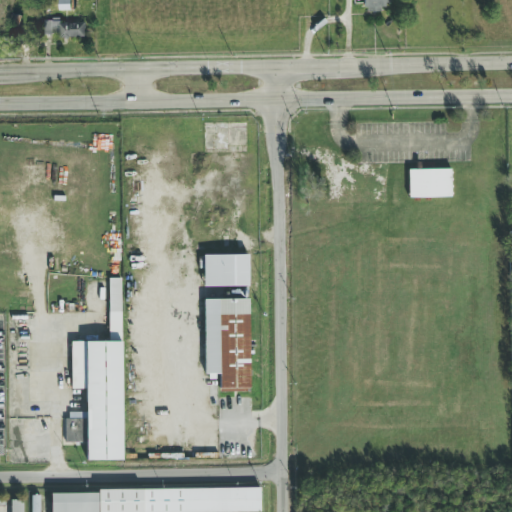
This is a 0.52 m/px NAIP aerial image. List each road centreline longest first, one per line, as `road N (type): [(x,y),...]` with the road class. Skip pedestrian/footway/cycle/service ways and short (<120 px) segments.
road 1 (secondary): [(0,103),(511,96)]
road 2 (tertiary): [(276,68),(283,511)]
road 3 (residential): [(0,478),(283,475)]
road 4 (secondary): [(276,68),(6,74)]
road 5 (secondary): [(511,64),(342,67)]
